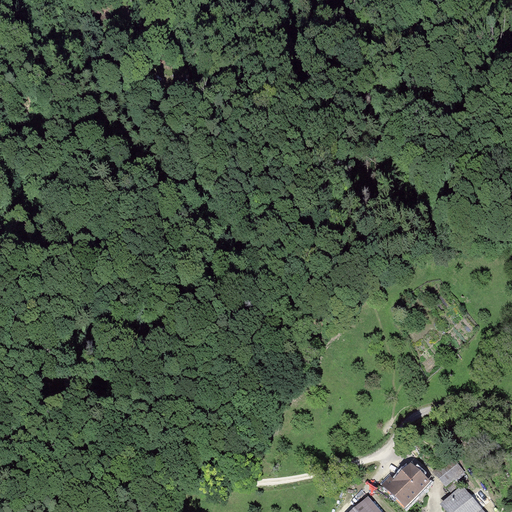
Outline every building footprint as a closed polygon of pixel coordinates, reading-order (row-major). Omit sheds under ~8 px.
[(461,446),(455,438),(449,441),(455,450),(461,446)] [(452,460),(436,474),(452,492),(460,484),(456,479),(464,472),(452,460)] [(412,468),(389,491),(406,507),(428,485),(412,468)] [(463,492),(445,508),(448,511),(477,511),(480,510),(463,492)] [(375,511),(368,503),(357,511),(375,511)]
